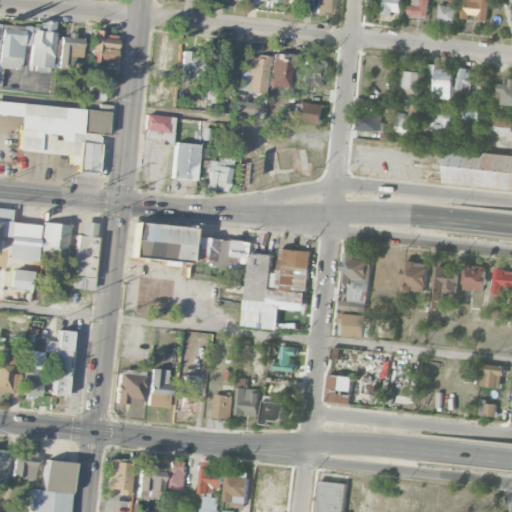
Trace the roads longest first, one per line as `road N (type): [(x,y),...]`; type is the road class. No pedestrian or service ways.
road 1 (primary): [(93,431),(207,445),(350,443),(511,457)]
road 2 (primary): [(511,225),(118,203)]
road 3 (residential): [(511,201),(349,184),(196,211)]
road 4 (residential): [(196,211),(511,249)]
road 5 (residential): [(333,211),(300,511)]
road 6 (residential): [(220,445),(251,455),(511,482)]
road 7 (secondary): [(118,203),(93,431)]
road 8 (residential): [(350,38),(137,17)]
road 9 (residential): [(333,211),(354,0)]
road 10 (secondary): [(118,203),(138,0)]
road 11 (residential): [(511,432),(313,412)]
road 12 (residential): [(511,55),(350,38)]
road 13 (residential): [(137,17),(0,2)]
